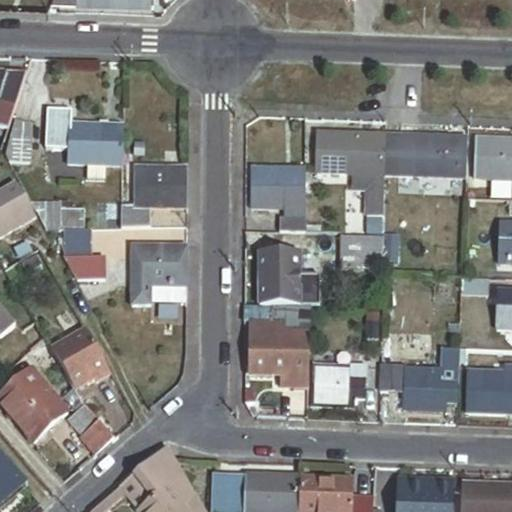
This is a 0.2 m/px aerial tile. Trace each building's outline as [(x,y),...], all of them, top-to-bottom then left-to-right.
[(26,78),(0,77),(0,131),(8,134),(26,78)] [(30,169),(34,131),(16,126),(6,164),(8,169),(30,169)] [(121,166),(122,134),(107,133),(97,133),(69,132),(68,165),(86,165),(104,165),(121,166)] [(387,186),(388,142),(319,140),(318,184),(387,186)] [(465,173),(466,144),(400,142),(398,179),(450,181),(450,172),(465,173)] [(511,144),(475,143),(473,182),(511,183),(511,144)] [(104,181),(104,165),(86,165),(86,180),(104,181)] [(132,209),(121,209),(121,233),(152,233),(152,210),(189,211),(189,173),(133,173),(132,209)] [(307,236),(308,176),(256,174),(255,211),(286,211),(286,223),(280,223),(279,235),(307,236)] [(0,239),(33,221),(13,186),(0,193),(0,239)] [(385,193),(371,193),(371,220),(385,220),(385,193)] [(30,208),(36,219),(44,235),(45,235),(56,235),(56,231),(57,214),(57,209),(30,208)] [(83,215),(57,214),(56,231),(82,232),(83,215)] [(511,227),(501,227),(500,265),(511,265),(511,227)] [(92,265),(91,233),(60,234),(61,262),(75,288),(104,288),(104,265),(92,265)] [(343,238),(342,276),(382,277),(383,239),(343,238)] [(308,253),(254,252),(253,289),(307,290),(308,253)] [(21,266),(27,277),(40,270),(34,259),(21,266)] [(488,281),(462,280),(461,295),(487,296),(488,281)] [(511,295),(498,295),(497,333),(511,333),(511,295)] [(263,311),(252,311),(252,326),(263,326),(263,311)] [(312,327),(312,312),(263,311),(263,326),(289,326),(312,327)] [(0,337),(11,327),(0,314),(0,337)] [(289,344),(289,332),(252,331),(251,368),(282,368),(294,369),(295,361),(304,361),(304,344),(289,344)] [(92,391),(108,382),(82,337),(48,356),(72,398),(90,387),(92,391)] [(308,391),(309,344),(304,344),(304,361),(295,361),(294,369),(282,368),(282,376),(282,390),(308,391)] [(458,368),(459,354),(443,354),(442,376),(406,375),(407,370),(382,369),(381,395),(404,396),(403,412),(447,413),(447,406),(457,406),(458,368)] [(282,368),(251,368),(251,375),(282,376),(282,368)] [(311,410),(356,411),(356,402),(366,402),(366,368),(350,368),(350,371),(312,370),(312,403),(311,410)] [(502,377),(464,376),(464,416),(511,417),(511,372),(502,372),(502,377)] [(72,420),(80,414),(76,409),(55,373),(46,378),(52,390),(54,389),(72,420)] [(64,422),(28,378),(0,401),(0,413),(30,450),(64,422)] [(95,430),(81,413),(80,414),(72,420),(65,427),(79,444),(95,430)] [(91,462),(110,447),(95,430),(79,444),(77,445),(91,462)] [(196,511),(199,510),(174,465),(165,450),(134,479),(136,481),(151,503),(140,511),(196,511)] [(0,465),(0,509),(22,490),(0,465)] [(224,511),(226,481),(211,480),(210,511),(224,511)] [(140,511),(151,503),(136,481),(120,494),(123,497),(135,511),(140,511)] [(244,511),(245,481),(226,481),(224,511),(244,511)] [(295,511),(296,483),(245,481),(244,511),(295,511)] [(357,484),(304,483),(303,511),(356,511),(357,503),(357,484)] [(511,511),(511,490),(459,489),(458,511),(511,511)] [(99,511),(105,511),(123,497),(120,494),(108,505),(107,503),(99,510),(100,511),(99,511)] [(370,511),(370,503),(357,503),(356,511),(370,511)]
